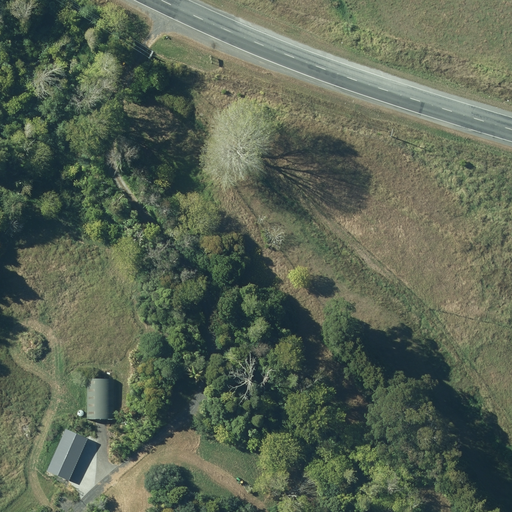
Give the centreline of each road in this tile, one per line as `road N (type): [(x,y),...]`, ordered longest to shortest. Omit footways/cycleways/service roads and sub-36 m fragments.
road 1 (unknown): [(165,1),(116,89),(103,135),(107,158),(202,292),(210,339),(195,397),(142,452)]
road 2 (primary): [(511,129),(354,80),(161,0)]
